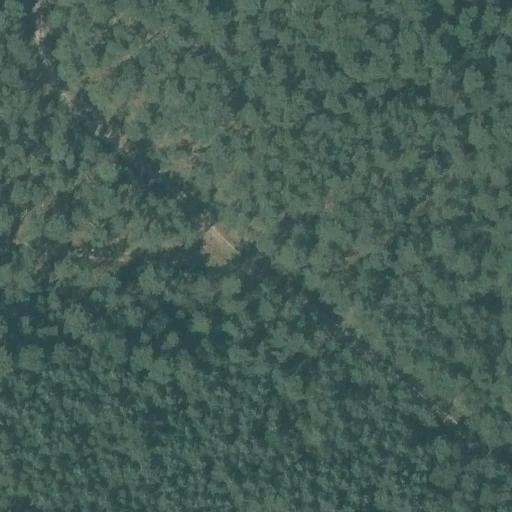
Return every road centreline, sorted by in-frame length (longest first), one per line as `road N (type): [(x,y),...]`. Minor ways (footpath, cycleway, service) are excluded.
road 1 (track): [(44,0),(41,61),(511,473)]
road 2 (track): [(263,262),(0,237)]
